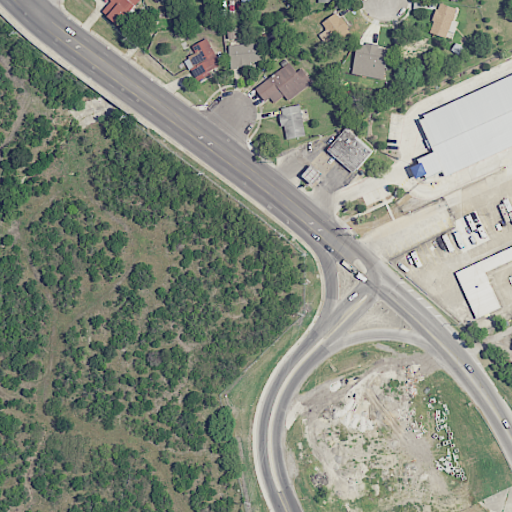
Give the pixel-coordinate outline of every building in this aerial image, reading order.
[(111,0),(102,11),(118,25),(140,0),(111,0)] [(450,39),(455,21),(453,20),(456,8),(439,3),(430,33),(450,39)] [(355,37),(337,12),(322,23),(340,48),(355,37)] [(192,45),(195,54),(186,58),(195,80),(221,69),(208,38),(192,45)] [(231,66),(261,63),(259,42),(228,45),(231,66)] [(358,42),(352,74),(384,80),(389,48),(358,42)] [(271,105),(284,95),(288,101),(312,83),(301,68),(296,72),(289,62),(257,87),(271,105)] [(446,173),(511,146),(511,76),(419,114),(434,152),(418,159),(422,169),(424,168),(428,176),(444,169),(446,173)] [(280,108),(286,140),(306,136),(299,104),(280,108)] [(373,150),(345,128),(327,151),(355,173),(373,150)] [(322,175),(312,165),(303,175),(312,184),(322,175)]
